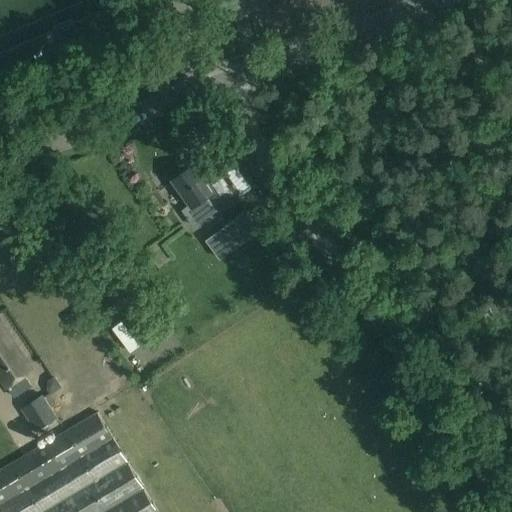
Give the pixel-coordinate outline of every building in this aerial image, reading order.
[(217,210),(236,196),(222,177),(210,186),(203,177),(202,178),(193,166),(173,180),(192,206),(206,196),(217,210)] [(220,258),(259,230),(246,212),(207,240),(220,258)] [(94,267),(82,276),(92,290),(105,281),(94,267)] [(235,278),(242,272),(239,268),(232,274),(235,278)] [(96,306),(106,318),(125,304),(115,291),(96,306)] [(142,342),(158,330),(141,308),(122,322),(124,326),(128,323),(142,342)] [(81,310),(72,316),(78,326),(87,320),(81,310)] [(24,375),(32,370),(0,321),(0,378),(6,387),(7,386),(13,396),(30,385),(24,375)] [(35,430),(55,417),(41,395),(20,409),(35,430)] [(158,511),(99,410),(0,469),(0,511),(158,511)]
